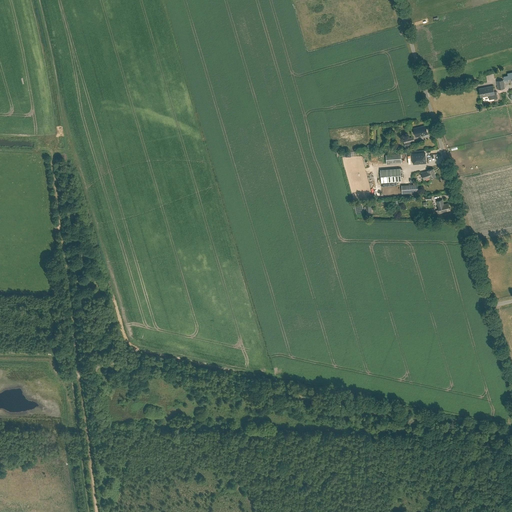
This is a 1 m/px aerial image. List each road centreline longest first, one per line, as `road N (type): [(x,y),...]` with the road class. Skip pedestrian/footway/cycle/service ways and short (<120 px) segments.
road 1 (track): [(0,159),(28,158),(43,147),(51,152),(97,511)]
road 2 (unclassified): [(489,306),(398,0)]
